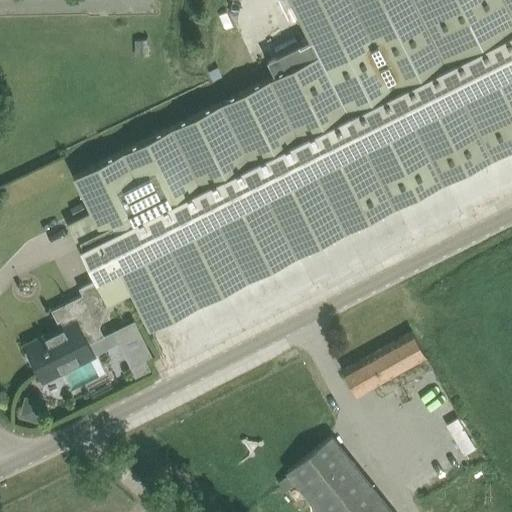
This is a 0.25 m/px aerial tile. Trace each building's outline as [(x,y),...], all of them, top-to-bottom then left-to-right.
[(92,210),(68,222),(80,246),(95,278),(106,299),(108,303),(133,291),(151,326),(298,253),(444,180),(511,146),(511,0),(291,0),(310,38),(268,59),(274,71),(275,74),(222,100),(75,174),(90,205),(92,210)] [(137,54),(148,54),(148,39),(136,40),(137,54)] [(218,66),(209,70),(214,79),(222,75),(218,66)] [(90,308),(106,299),(95,278),(79,286),(83,294),(52,309),(61,327),(44,335),(27,344),(29,349),(25,351),(32,364),(36,362),(44,379),(95,354),(88,342),(104,334),(99,326),(90,308)] [(402,384),(433,366),(413,330),(343,369),(357,394),(375,384),(382,395),(394,388),(398,396),(406,391),(402,384)] [(29,394),(22,414),(41,420),(48,400),(29,394)] [(462,414),(447,423),(464,453),(479,444),(462,414)] [(284,470),(287,473),(278,481),(286,490),(295,483),(317,511),(389,511),(328,435),(284,470)] [(436,485),(475,464),(468,451),(429,472),(436,485)]
